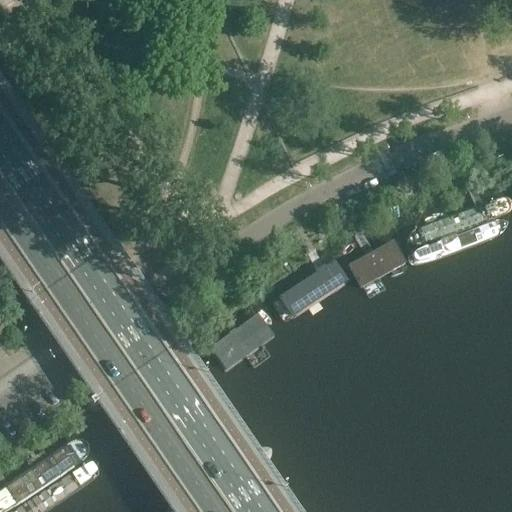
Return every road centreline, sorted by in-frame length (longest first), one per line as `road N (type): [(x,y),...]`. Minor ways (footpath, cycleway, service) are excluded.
road 1 (residential): [(0,407),(291,210),(408,153),(511,116)]
road 2 (secondary): [(248,511),(0,148)]
road 3 (secondary): [(0,207),(208,511)]
